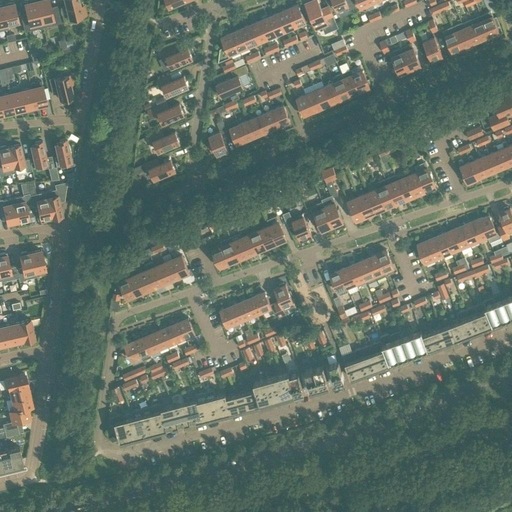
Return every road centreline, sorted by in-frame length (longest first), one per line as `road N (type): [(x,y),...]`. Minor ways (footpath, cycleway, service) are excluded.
road 1 (residential): [(96,433),(111,335),(122,314),(511,181)]
road 2 (residential): [(511,48),(206,175),(192,154),(218,6)]
road 3 (primary): [(511,374),(353,431),(50,511)]
road 4 (residential): [(96,433),(101,447),(120,455),(351,391),(511,329)]
road 5 (primary): [(205,511),(511,418)]
road 6 (residential): [(0,124),(83,115),(100,0)]
road 7 (residential): [(0,237),(69,229),(46,350)]
road 8 (residential): [(0,487),(29,480),(46,350)]
